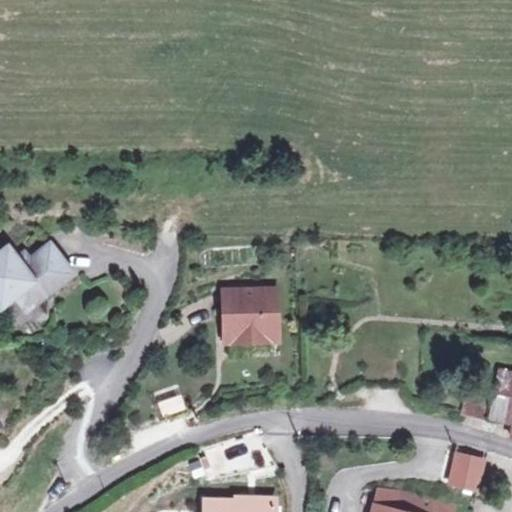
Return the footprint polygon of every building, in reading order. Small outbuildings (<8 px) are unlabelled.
[(2,239),(0,240),(0,296),(21,280),(32,294),(67,265),(44,236),(24,252),(17,258),(12,251),(2,239)] [(19,245),(12,251),(17,258),(24,252),(19,245)] [(269,279),(215,282),(218,333),(271,330),(269,279)] [(353,322),(355,375),(394,374),(393,321),(353,322)] [(511,372),(493,368),(491,379),(475,375),(471,412),(508,420),(506,431),(511,432),(511,372)] [(171,375),(144,385),(154,412),(181,402),(171,375)] [(446,483),(476,492),(485,460),(455,452),(446,483)] [(274,511),(274,495),(203,497),(203,511),(274,511)] [(367,511),(423,511),(424,511),(371,499),(367,511)]
